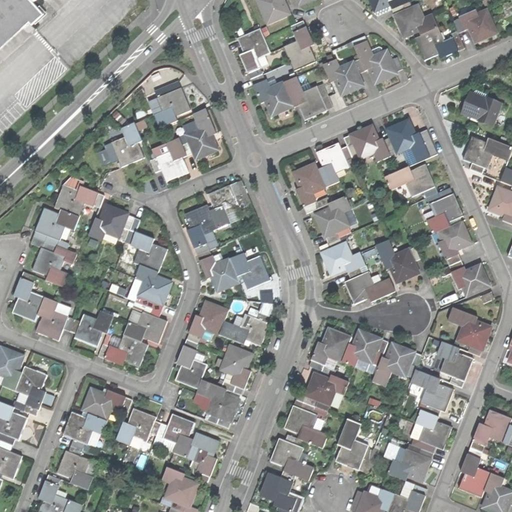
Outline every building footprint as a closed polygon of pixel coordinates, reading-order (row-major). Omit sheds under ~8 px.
[(23,14),(34,4),(30,0),(0,0),(0,52),(32,24),(23,14)] [(279,21),(290,16),(284,1),(286,0),(262,0),(257,2),(267,26),(279,21)] [(369,0),(370,2),(375,13),(390,6),(392,10),(405,5),(410,3),(408,0),(369,0)] [(46,17),(34,4),(23,14),(32,24),(35,27),(46,17)] [(407,11),(405,5),(392,10),(395,17),(407,11)] [(419,6),(407,11),(395,17),(400,28),(405,39),(419,33),(421,37),(439,29),(433,16),(425,19),(419,6)] [(477,11),(460,19),(465,31),(470,28),(477,44),(487,39),(498,34),(488,10),(479,14),(477,11)] [(459,33),(465,31),(460,19),(454,21),(459,33)] [(292,27),(295,34),(307,29),(304,22),(292,27)] [(236,31),(240,39),(245,37),(241,28),(236,31)] [(285,49),(295,72),(317,63),(311,48),(315,46),(311,37),(307,29),(295,34),(294,34),(298,44),(285,49)] [(444,42),(439,29),(421,37),(416,39),(425,61),(439,55),(441,59),(450,56),(459,52),(454,39),(453,38),(444,42)] [(243,64),(247,74),(260,69),(261,69),(257,59),(270,54),(260,30),(245,37),(240,39),(238,40),(244,55),(240,57),(243,64)] [(461,36),(454,39),(459,52),(466,49),(461,36)] [(352,43),(355,47),(367,42),(365,37),(352,43)] [(355,47),(360,60),(365,72),(369,70),(376,85),(387,80),(399,75),(397,72),(392,61),(388,51),(374,57),(367,42),(355,47)] [(399,58),(392,61),(397,72),(404,69),(399,58)] [(354,63),(354,64),(359,75),(365,72),(360,60),(354,63)] [(336,82),(343,97),(353,92),(364,87),(359,75),(354,64),(341,70),(337,61),(324,67),(332,84),(336,82)] [(247,74),(250,81),(262,76),(260,69),(247,74)] [(250,81),(253,87),(265,82),(262,76),(250,81)] [(297,78),(284,84),(295,108),(299,106),(306,121),(317,116),(328,111),(323,100),(318,87),(304,93),(297,78)] [(272,118),(295,108),(284,84),(270,90),(266,81),(265,82),(253,87),(257,97),(260,104),(266,102),(272,118)] [(179,82),(167,87),(169,93),(182,89),(179,82)] [(324,84),(318,87),(323,100),(330,97),(324,84)] [(155,91),(158,98),(169,93),(167,87),(155,91)] [(155,115),(160,128),(178,121),(176,116),(191,110),(186,99),(182,89),(169,93),(158,98),(164,112),(155,115)] [(487,101),(470,95),(467,104),(463,115),(480,120),(480,122),(495,127),(503,104),(487,99),(487,101)] [(335,108),(330,97),(323,100),(328,111),(335,108)] [(149,101),(155,115),(164,112),(158,98),(149,101)] [(194,153),(197,159),(219,150),(215,141),(212,134),(216,133),(206,108),(193,114),(200,130),(187,135),(189,141),(194,153)] [(397,126),(389,129),(392,136),(398,149),(399,153),(411,148),(418,164),(430,158),(419,134),(415,136),(408,121),(397,126)] [(119,161),(121,167),(132,163),(144,158),(138,142),(142,140),(135,123),(122,128),(126,137),(112,143),(117,155),(119,161)] [(391,157),(389,153),(383,140),(379,141),(373,127),(359,133),(350,137),(354,144),(359,156),(361,160),(375,154),(379,163),(391,157)] [(389,153),(398,149),(392,136),(383,140),(389,153)] [(343,140),(347,147),(354,144),(350,137),(343,140)] [(182,143),(180,138),(167,144),(170,152),(157,158),(162,170),(167,181),(178,176),(190,171),(184,157),(187,156),(182,143)] [(511,153),(511,147),(489,139),(487,144),(472,138),(467,150),(463,160),(475,165),(488,170),(493,156),(509,162),(511,153)] [(189,141),(182,143),(187,156),(194,153),(189,141)] [(110,158),(117,155),(112,143),(106,146),(110,158)] [(349,168),(347,162),(341,150),(339,144),(326,150),(316,154),(323,169),(319,171),(326,188),(339,182),(336,174),(349,168)] [(352,160),(359,156),(354,144),(347,147),(352,160)] [(347,162),(352,160),(347,147),(341,150),(347,162)] [(113,163),(119,161),(117,155),(110,158),(113,163)] [(156,172),(162,170),(157,158),(151,160),(156,172)] [(312,194),(326,188),(319,171),(316,164),(293,174),(299,189),(295,191),(299,198),(303,208),(315,203),(316,202),(312,194)] [(412,198),(423,193),(435,187),(431,177),(426,165),(411,171),(409,167),(385,178),(391,191),(406,185),(412,198)] [(485,178),(488,170),(475,165),(472,173),(485,178)] [(511,171),(505,169),(501,182),(511,186),(511,171)] [(238,182),(232,185),(237,197),(243,194),(238,182)] [(61,209),(80,216),(85,203),(94,206),(99,193),(89,190),(80,186),(79,190),(64,185),(55,207),(61,209)] [(216,209),(210,211),(218,228),(232,223),(228,214),(241,209),(237,197),(232,185),(219,190),(210,194),(216,209)] [(423,193),(425,199),(438,193),(435,187),(423,193)] [(511,187),(510,193),(498,188),(494,198),(489,210),(504,216),(502,220),(511,224),(511,187)] [(438,193),(441,200),(453,194),(451,188),(438,193)] [(105,195),(99,193),(94,206),(100,208),(105,195)] [(428,205),(430,204),(441,200),(438,193),(425,199),(428,205)] [(248,206),(243,194),(237,197),(241,209),(248,206)] [(433,234),(438,232),(450,227),(448,223),(463,216),(458,204),(453,194),(441,200),(430,204),(436,218),(427,222),(433,234)] [(345,196),(330,203),(328,204),(330,208),(315,215),(320,225),(325,237),(337,232),(349,226),(343,213),(351,209),(345,196)] [(328,197),(316,202),(315,203),(317,209),(328,204),(330,203),(328,197)] [(317,209),(315,203),(303,208),(306,214),(317,209)] [(189,236),(195,248),(206,243),(208,243),(204,234),(218,228),(210,211),(208,204),(186,213),(193,228),(187,230),(189,236)] [(89,235),(103,241),(106,232),(120,238),(124,228),(128,215),(129,213),(119,209),(107,205),(101,219),(96,217),(89,235)] [(75,230),(80,216),(61,209),(59,214),(44,209),(36,230),(48,235),(61,240),(66,226),(75,230)] [(135,218),(128,215),(124,228),(130,230),(135,218)] [(141,220),(135,218),(130,230),(137,233),(137,232),(141,220)] [(445,261),(447,260),(459,255),(457,250),(471,244),(467,234),(462,222),(450,227),(438,232),(442,241),(437,243),(445,261)] [(119,240),(125,243),(130,230),(124,228),(120,238),(119,240)] [(40,239),(46,241),(48,235),(36,230),(33,237),(40,239)] [(132,245),(137,233),(130,230),(125,243),(132,245)] [(155,238),(137,232),(137,233),(132,245),(139,248),(133,262),(139,264),(159,272),(164,258),(168,248),(153,243),(155,238)] [(340,238),(337,232),(325,237),(328,244),(340,238)] [(58,246),(61,240),(48,235),(46,241),(58,246)] [(340,238),(328,244),(331,249),(342,244),(340,238)] [(375,246),(386,271),(391,269),(398,284),(409,278),(420,274),(415,262),(409,250),(396,256),(389,240),(375,246)] [(56,253),(58,246),(46,241),(43,248),(56,253)] [(195,248),(197,254),(209,249),(206,243),(195,248)] [(346,243),(342,244),(331,249),(322,253),(327,264),(333,276),(347,270),(349,274),(361,268),(366,266),(360,252),(352,256),(346,243)] [(322,253),(331,249),(328,244),(320,247),(322,253)] [(66,257),(56,253),(43,248),(41,247),(37,259),(33,270),(48,276),(46,281),(64,287),(69,273),(61,270),(66,257)] [(416,247),(409,250),(415,262),(421,259),(416,247)] [(197,254),(200,261),(212,256),(209,249),(197,254)] [(261,256),(261,255),(248,260),(244,252),(231,257),(238,276),(243,274),(249,289),(271,280),(266,268),(261,256)] [(268,253),(261,256),(266,268),(273,265),(270,258),(268,253)] [(241,282),(238,276),(231,257),(217,263),(214,255),(212,256),(200,261),(205,273),(207,279),(212,277),(218,292),(241,282)] [(447,260),(450,267),(462,261),(459,255),(447,260)] [(450,267),(453,274),(465,268),(462,261),(450,267)] [(157,276),(159,272),(139,264),(134,278),(144,281),(138,295),(147,299),(160,304),(163,305),(168,293),(172,281),(157,276)] [(468,297),(491,287),(486,277),(481,265),(466,272),(465,268),(453,274),(452,274),(459,291),(464,289),(468,297)] [(443,278),(452,274),(453,274),(450,267),(440,271),(443,278)] [(363,275),(361,268),(349,274),(351,280),(363,275)] [(23,271),(21,278),(34,282),(36,276),(23,271)] [(369,272),(363,275),(351,280),(345,283),(350,294),(355,305),(370,298),(373,304),(397,293),(391,279),(375,286),(369,272)] [(35,321),(37,315),(44,297),(30,292),(34,282),(21,278),(14,296),(18,297),(12,313),(21,316),(35,321)] [(481,298),(484,304),(495,299),(492,293),(481,298)] [(58,340),(62,329),(67,316),(54,312),(58,302),(44,297),(37,315),(41,317),(36,332),(48,336),(58,340)] [(158,310),(160,304),(147,299),(145,305),(158,310)] [(193,322),(189,332),(202,337),(204,338),(207,329),(221,334),(226,321),(230,309),(207,301),(202,315),(196,313),(193,322)] [(156,317),(158,310),(145,305),(142,311),(156,317)] [(249,307),(247,314),(259,318),(262,312),(249,307)] [(471,346),(483,350),(487,341),(491,328),(477,322),(479,318),(454,309),(449,321),(464,327),(458,341),(471,346)] [(83,342),(96,346),(102,331),(107,332),(113,315),(100,310),(97,319),(83,314),(81,321),(76,334),(74,338),(83,342)] [(167,321),(156,317),(142,311),(137,324),(128,321),(123,335),(142,342),(143,338),(158,343),(162,333),(167,321)] [(273,316),(262,312),(259,318),(271,323),(273,316)] [(242,327),(226,321),(221,334),(245,344),(247,340),(262,346),(266,334),(271,323),(259,318),(247,314),(242,327)] [(62,329),(70,331),(74,319),(67,316),(62,329)] [(70,331),(76,334),(81,321),(74,319),(70,331)] [(339,361),(343,363),(349,345),(352,338),(330,330),(324,345),(320,343),(317,351),(313,361),(325,366),(326,366),(329,358),(339,361)] [(343,363),(357,368),(360,359),(374,365),(379,353),(384,340),(372,336),(360,331),(354,347),(349,345),(343,363)] [(189,332),(187,339),(200,344),(202,337),(189,332)] [(148,344),(142,342),(123,335),(118,348),(110,345),(109,346),(104,358),(123,365),(124,361),(130,364),(140,367),(148,344)] [(187,339),(185,345),(198,350),(200,344),(187,339)] [(384,340),(379,353),(385,356),(390,343),(384,340)] [(452,377),(466,382),(469,372),(474,359),(459,354),(461,349),(442,342),(437,356),(446,359),(441,373),(452,377)] [(98,356),(104,358),(109,346),(103,344),(98,356)] [(406,349),(393,344),(387,360),(384,358),(377,376),(374,383),(387,388),(393,372),(407,377),(412,365),(416,353),(406,349)] [(177,380),(199,388),(202,379),(208,363),(195,358),(198,350),(185,345),(178,362),(183,364),(180,372),(177,380)] [(234,374),(231,383),(232,384),(245,389),(249,379),(252,370),(248,368),(254,354),(231,345),(221,369),(234,374)] [(480,357),(483,350),(471,346),(468,352),(480,357)] [(1,347),(0,349),(0,373),(5,376),(2,385),(16,391),(23,371),(19,370),(24,355),(12,351),(1,347)] [(357,368),(377,376),(384,358),(385,356),(379,353),(374,365),(360,359),(357,368)] [(423,355),(416,353),(412,365),(418,368),(423,355)] [(335,370),(339,361),(329,358),(326,366),(335,370)] [(310,367),(322,372),(325,366),(313,361),(310,367)] [(25,366),(23,371),(16,391),(29,396),(26,405),(39,410),(43,401),(46,392),(41,390),(47,375),(25,366)] [(333,376),(335,370),(326,366),(325,366),(322,372),(333,376)] [(421,404),(429,407),(442,412),(446,413),(450,401),(455,390),(439,385),(441,380),(416,370),(411,384),(426,390),(421,404)] [(351,383),(333,376),(332,380),(316,374),(311,386),(307,397),(319,402),(332,406),(337,393),(346,396),(351,383)] [(463,389),(466,382),(452,377),(450,384),(463,389)] [(220,417),(232,421),(236,410),(240,399),(226,393),(228,389),(202,379),(199,388),(197,393),(213,398),(208,412),(220,417)] [(243,395),(245,389),(232,384),(230,390),(243,395)] [(89,414),(108,421),(112,408),(121,411),(126,397),(107,390),(106,395),(99,392),(91,389),(83,412),(89,414)] [(132,399),(126,397),(121,411),(127,413),(132,399)] [(317,408),(319,402),(307,397),(305,403),(317,408)] [(14,407),(0,402),(0,433),(2,435),(16,439),(19,441),(24,428),(28,418),(13,412),(14,407)] [(315,415),(317,408),(305,403),(302,410),(315,415)] [(37,416),(39,410),(26,405),(25,407),(24,411),(37,416)] [(319,416),(315,415),(302,410),(294,407),(290,417),(286,428),(301,434),(299,438),(312,443),(325,448),(330,436),(313,430),(319,416)] [(429,407),(427,413),(440,418),(442,412),(429,407)] [(144,413),(133,409),(128,424),(123,423),(116,441),(130,446),(133,437),(147,442),(150,434),(155,421),(157,417),(144,413)] [(419,441),(425,443),(437,447),(444,450),(448,439),(453,428),(438,422),(440,418),(427,413),(421,410),(416,424),(425,427),(419,441)] [(490,438),(504,443),(511,426),(511,422),(511,418),(491,410),(485,425),(480,423),(477,431),(473,442),(485,447),(487,447),(490,438)] [(102,435),(108,421),(89,414),(87,418),(71,412),(67,424),(63,436),(74,440),(86,444),(88,445),(93,432),(102,435)] [(205,419),(218,424),(220,417),(208,412),(205,419)] [(172,414),(168,426),(163,438),(176,443),(173,452),(187,457),(194,439),(189,438),(195,422),(183,418),(172,414)] [(229,428),(232,421),(220,417),(218,424),(229,428)] [(349,467),(360,471),(365,459),(368,449),(369,446),(356,441),(362,425),(349,420),(339,446),(343,447),(337,463),(349,467)] [(161,423),(155,421),(150,434),(157,436),(161,423)] [(168,426),(161,423),(157,436),(163,438),(168,426)] [(196,432),(194,439),(187,457),(200,461),(196,471),(199,471),(211,476),(215,466),(218,457),(214,456),(219,441),(196,432)] [(309,450),(312,443),(299,438),(289,434),(286,441),(305,449),(309,450)] [(0,441),(13,446),(16,439),(2,435),(0,440),(0,441)] [(300,462),(305,449),(286,441),(281,439),(277,450),(272,462),(287,468),(285,472),(298,476),(305,479),(310,466),(300,462)] [(84,450),(86,444),(74,440),(72,446),(84,450)] [(0,448),(11,452),(13,446),(0,441),(0,448)] [(483,453),(485,447),(473,442),(471,449),(483,453)] [(425,443),(422,449),(435,453),(437,447),(425,443)] [(408,477),(423,483),(428,470),(432,460),(420,455),(422,449),(411,444),(403,465),(393,461),(388,474),(406,481),(408,477)] [(81,456),(84,450),(72,446),(69,452),(81,456)] [(22,456),(11,452),(0,448),(0,474),(14,479),(18,468),(22,456)] [(375,452),(368,449),(365,459),(372,462),(375,452)] [(435,453),(422,449),(420,455),(432,460),(435,453)] [(480,459),(483,453),(471,449),(469,455),(480,459)] [(91,460),(81,456),(69,452),(66,451),(62,462),(58,474),(73,479),(71,484),(89,490),(94,476),(86,473),(91,460)] [(482,460),(480,459),(469,455),(465,465),(462,473),(466,474),(460,490),(483,498),(485,492),(492,473),(478,468),(482,460)] [(372,462),(365,459),(360,471),(367,474),(372,462)] [(186,505),(190,506),(195,495),(199,484),(184,478),(186,474),(167,467),(162,480),(171,483),(166,497),(173,500),(186,505)] [(209,483),(211,476),(199,471),(196,478),(209,483)] [(295,483),(298,476),(285,472),(283,478),(295,483)] [(293,490),(295,483),(283,478),(270,473),(266,484),(262,496),(276,502),(274,507),(288,511),(293,511),(301,493),(293,490)] [(506,478),(492,473),(485,492),(489,493),(484,508),(494,511),(508,511),(511,505),(511,502),(511,490),(503,487),(506,478)] [(49,474),(46,481),(59,486),(61,479),(49,474)] [(64,511),(70,499),(56,494),(59,486),(46,481),(43,489),(40,498),(44,499),(39,511),(64,511)] [(408,481),(402,497),(410,500),(413,491),(416,484),(408,481)] [(429,489),(416,484),(413,491),(426,496),(429,489)] [(373,486),(370,495),(380,499),(383,490),(373,486)] [(370,495),(366,493),(358,511),(385,511),(386,511),(390,511),(397,495),(383,490),(380,499),(370,495)] [(352,511),(353,511),(358,511),(366,493),(359,491),(352,511)] [(402,497),(397,495),(390,511),(420,511),(423,505),(426,496),(413,491),(410,500),(402,497)] [(80,511),(83,504),(70,499),(64,511),(80,511)] [(184,511),(186,505),(173,500),(171,506),(184,511)]
